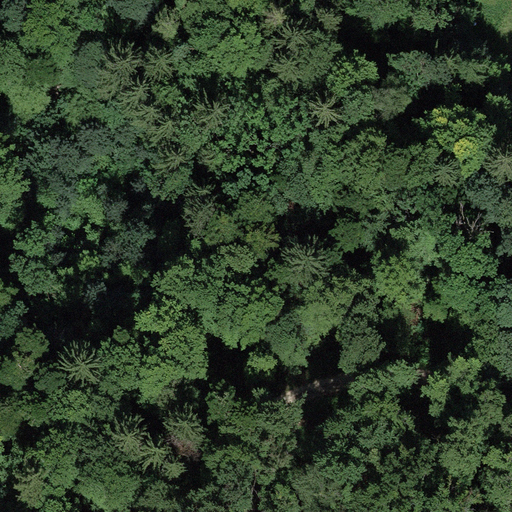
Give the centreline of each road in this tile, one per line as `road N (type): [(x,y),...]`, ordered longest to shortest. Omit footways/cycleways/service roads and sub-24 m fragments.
road 1 (track): [(124,511),(292,394),(346,378),(511,382)]
road 2 (track): [(0,174),(16,160),(60,72),(118,0)]
